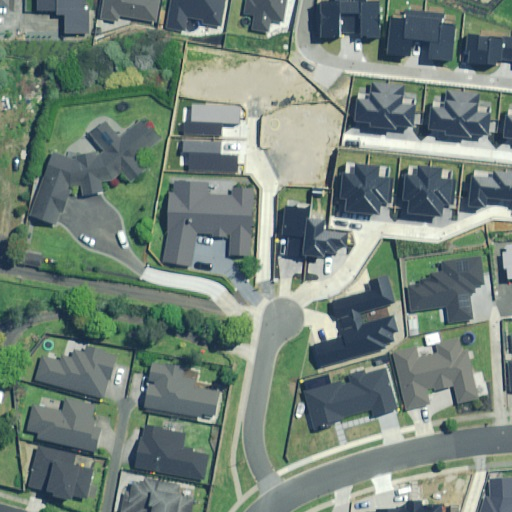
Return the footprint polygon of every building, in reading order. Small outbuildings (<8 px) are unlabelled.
[(37,0),(37,9),(57,10),(57,14),(65,14),(65,32),(88,33),(88,9),(84,9),(83,0),(37,0)] [(103,0),(100,18),(117,21),(118,14),(155,21),(159,0),(103,0)] [(221,26),(225,0),(171,0),(166,27),(185,30),(187,16),(203,19),(203,23),(221,26)] [(247,0),(245,12),(254,14),(252,28),(269,32),(271,19),(283,21),(287,0),(247,0)] [(352,32),(351,0),(323,0),(323,36),(336,36),(336,35),(342,35),(342,32),(352,32)] [(362,36),(382,36),(381,0),(351,0),(352,32),(363,32),(362,36)] [(511,58),(511,36),(504,35),(504,37),(470,33),(469,49),(472,49),(471,61),(498,64),(498,58),(511,58)] [(269,81),(267,92),(272,105),(308,91),(301,74),(293,78),(291,78),(280,76),(282,63),(237,55),(237,57),(225,55),(223,63),(197,58),(190,93),(228,99),(232,76),(243,78),(244,76),(269,81)] [(385,127),(389,83),(373,82),(371,99),(358,98),(356,120),(372,122),(372,126),(385,127)] [(398,125),(415,127),(418,104),(404,103),(406,85),(389,83),(385,127),(398,128),(398,125)] [(460,135),(464,92),(448,90),(446,107),(433,106),(431,129),(448,130),(447,134),(460,135)] [(473,133),(490,135),(493,113),(479,111),(481,93),(464,92),(460,135),(473,137),(473,133)] [(240,123),(241,106),(192,104),(191,121),(185,121),(185,134),(223,136),(224,122),(240,123)] [(279,109),(263,120),(268,127),(263,131),(269,139),(266,141),(271,148),(274,146),(284,160),(333,125),(318,104),(289,124),(279,109)] [(92,135),(104,150),(102,152),(69,159),(55,154),(32,214),(58,224),(75,185),(82,184),(84,195),(103,191),(101,180),(117,176),(122,172),(130,182),(147,169),(139,159),(162,140),(145,120),(121,140),(107,123),(92,135)] [(189,170),(239,172),(239,155),(222,154),(222,141),(184,139),(183,152),(190,152),(189,170)] [(321,140),(290,161),(297,170),(298,169),(307,181),(310,179),(312,181),(330,168),(329,166),(333,163),(327,155),(330,152),(321,140)] [(382,166),(357,163),(356,173),(345,172),(345,173),(342,172),(339,198),(348,199),(347,211),(382,215),(383,202),(392,203),(395,178),(392,177),(381,175),(382,166)] [(445,168),(420,165),(419,175),(408,174),(408,175),(405,175),(402,200),(411,202),(410,213),(445,217),(446,205),(455,206),(458,180),(455,180),(455,179),(444,178),(445,168)] [(504,199),(507,171),(497,170),(496,178),(475,175),(471,205),(488,207),(489,197),(504,199)] [(174,195),(171,195),(166,263),(193,265),(196,234),(232,237),(230,255),(249,256),(255,186),(235,184),(234,197),(207,195),(208,183),(175,181),(174,195)] [(311,208),(286,205),(283,235),(289,236),(287,255),(304,257),(304,256),(326,258),(327,252),(339,254),(339,247),(349,248),(351,233),(326,230),(327,219),(310,217),(311,208)] [(511,244),(503,245),(506,280),(511,279),(511,244)] [(42,256),(25,254),(23,265),(41,267),(42,256)] [(484,287),(480,258),(443,263),(445,273),(421,276),(422,285),(409,287),(413,312),(448,308),(450,323),(473,320),(469,289),(484,287)] [(315,344),(322,367),(386,349),(385,344),(396,341),(394,333),(400,332),(395,315),(363,324),(360,313),(396,303),(388,276),(370,281),(372,290),(333,301),(338,319),(342,318),(347,335),(315,344)] [(418,318),(408,319),(410,336),(419,335),(418,318)] [(462,352),(459,341),(437,346),(440,355),(418,360),(416,349),(393,354),(407,412),(430,406),(427,393),(454,387),(458,405),(488,398),(482,372),(473,375),(467,350),(462,352)] [(87,348),(85,353),(76,350),(73,359),(58,355),(57,361),(40,356),(34,379),(105,399),(117,356),(87,348)] [(185,367),(169,364),(168,367),(153,365),(146,408),(202,418),(203,415),(217,417),(220,393),(195,388),(196,381),(183,379),(185,367)] [(305,392),(316,430),(345,422),(343,417),(373,409),(375,416),(398,410),(386,368),(366,374),(365,370),(350,375),(352,383),(342,386),(341,382),(305,392)] [(64,411),(46,407),(35,405),(29,432),(40,435),(39,439),(97,453),(102,430),(96,428),(98,419),(93,418),(96,407),(66,400),(64,411)] [(186,435),(146,426),(137,467),(204,481),(209,456),(183,450),(186,435)] [(76,456),(40,448),(31,489),(55,494),(55,497),(73,501),(74,497),(88,500),(94,471),(74,467),(76,456)] [(511,511),(511,478),(489,481),(491,499),(486,497),(481,511),(511,511)] [(145,480),(144,484),(134,482),(132,495),(126,494),(123,511),(191,511),(194,499),(179,497),(181,486),(145,480)] [(440,511),(440,502),(421,503),(420,498),(405,499),(405,506),(400,506),(375,507),(375,511),(358,511),(440,511)]
